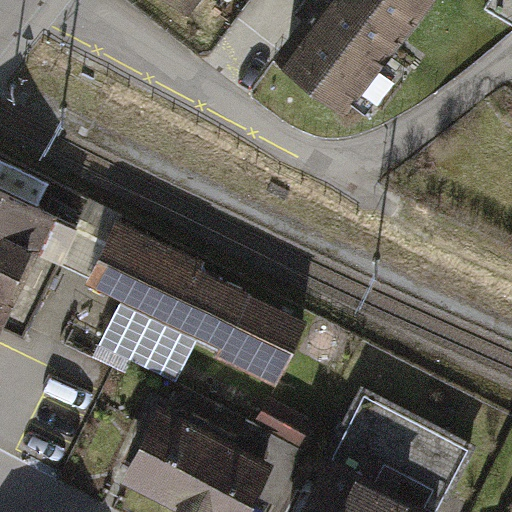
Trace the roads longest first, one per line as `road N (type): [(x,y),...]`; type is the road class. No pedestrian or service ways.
road 1 (residential): [(81,0),(211,100),(315,156),(377,155),(511,69)]
road 2 (track): [(511,269),(404,215),(315,156)]
